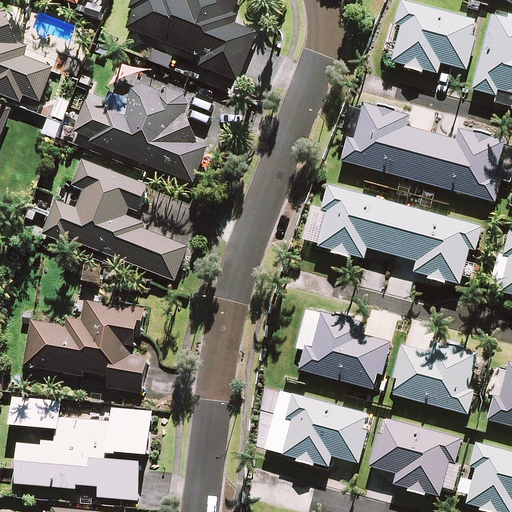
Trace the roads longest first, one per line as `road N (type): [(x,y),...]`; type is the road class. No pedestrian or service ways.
road 1 (residential): [(204,511),(225,330),(325,57),(326,0)]
road 2 (residential): [(326,280),(511,330)]
road 3 (residential): [(386,89),(511,118)]
